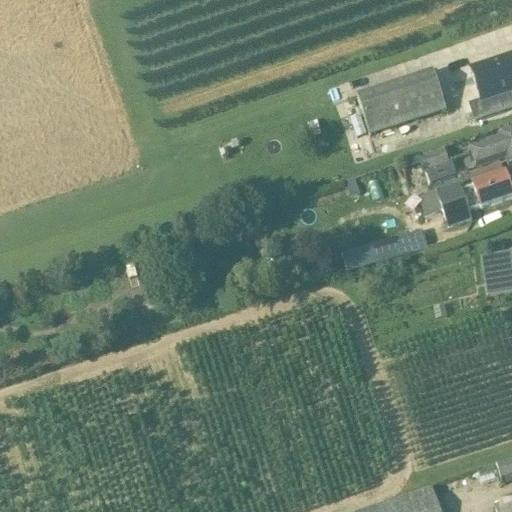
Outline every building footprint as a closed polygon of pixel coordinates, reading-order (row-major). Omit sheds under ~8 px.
[(475,124),(505,114),(500,99),(511,94),(511,57),(470,72),(480,103),(469,107),(475,124)] [(446,113),(433,75),(357,100),(369,138),(446,113)] [(288,120),(238,136),(242,150),(292,133),(288,120)] [(511,168),(511,135),(500,139),(501,143),(471,154),(476,170),(507,159),(510,169),(511,168)] [(425,174),(429,173),(448,166),(444,152),(420,160),(425,174)] [(468,215),(482,210),(482,211),(511,200),(511,199),(504,177),(501,178),(498,170),(478,177),(481,185),(473,187),(474,188),(461,193),(458,185),(417,199),(424,219),(442,213),(448,230),(471,222),(468,215)] [(511,294),(511,254),(481,259),(487,298),(511,294)] [(326,261),(321,270),(335,276),(339,267),(326,261)] [(511,484),(511,461),(496,466),(502,488),(511,484)] [(426,511),(420,494),(370,511),(426,511)] [(496,511),(511,511),(511,503),(496,508),(496,511)]
